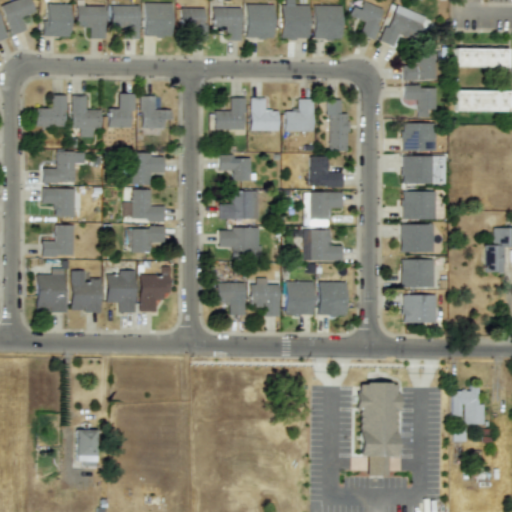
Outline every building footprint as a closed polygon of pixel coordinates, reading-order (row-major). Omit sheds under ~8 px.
[(8,0),(0,3),(0,11),(9,34),(22,29),(18,16),(32,11),(27,0),(8,0)] [(278,0),(277,38),(304,39),(305,5),(290,4),(290,0),(278,0)] [(349,6),(345,15),(361,21),(356,34),(370,39),(376,24),(374,23),(379,8),(359,1),(356,8),(349,6)] [(140,36),(168,36),(168,3),(141,3),(140,36)] [(67,4),(44,4),(43,21),(40,21),(39,35),(67,36),(67,4)] [(73,27),(86,26),(86,38),(102,38),(101,4),(73,4),(73,27)] [(242,37),(270,38),(270,4),(242,4),(242,37)] [(378,41),(389,46),(394,34),(413,41),(422,15),(391,4),(378,41)] [(135,5),(107,5),(108,26),(120,26),(120,39),(136,38),(135,5)] [(337,39),(338,5),(310,5),(309,38),(337,39)] [(201,40),(202,8),(177,7),(177,31),(188,31),(188,39),(201,40)] [(237,8),(208,7),(208,28),(222,28),(222,39),(237,40),(237,8)] [(504,49),(452,47),(451,66),(504,67),(504,49)] [(432,79),(431,49),(410,50),(411,64),(400,64),(401,80),(432,79)] [(413,116),(423,116),(423,108),(431,108),(432,86),(401,86),(400,99),(413,100),(413,116)] [(452,89),(451,111),(507,112),(507,90),(452,89)] [(104,126),(129,127),(130,93),(115,93),(114,108),(105,108),(104,126)] [(32,107),(32,126),(62,126),(63,95),(48,94),(48,107),(32,107)] [(68,127),(77,127),(77,136),(90,136),(90,128),(97,128),(97,109),(83,109),(82,95),(67,95),(68,127)] [(160,128),(160,119),(167,119),(167,109),(151,109),(151,95),(137,95),(136,127),(160,128)] [(210,128),(241,129),(241,97),(227,97),(226,110),(211,110),(210,128)] [(274,130),(274,110),(262,110),(261,97),(246,97),(247,131),(274,130)] [(309,131),(309,99),(295,99),(295,110),(281,110),(281,131),(309,131)] [(324,150),(343,151),(344,113),(337,113),(337,99),(325,99),(324,150)] [(398,121),(398,148),(430,148),(430,121),(398,121)] [(70,182),(71,151),(53,151),(52,168),(39,167),(39,182),(70,182)] [(147,152),(124,152),(125,184),(146,184),(146,172),(160,172),(160,156),(147,156),(147,152)] [(397,153),(397,180),(429,180),(429,153),(397,153)] [(246,157),(230,158),(230,154),(215,154),(215,169),(228,169),(229,180),(247,180),(246,157)] [(305,185),(339,186),(339,172),(324,172),(324,156),(306,156),(305,185)] [(71,188),(39,187),(39,202),(51,203),(51,216),(70,216),(71,188)] [(398,188),(398,216),(430,215),(430,188),(398,188)] [(160,219),(160,206),(146,205),(147,189),(128,189),(128,201),(119,201),(119,218),(160,219)] [(255,218),(254,190),(227,191),(227,203),(215,203),(215,219),(255,218)] [(324,219),(324,207),(339,207),(339,192),(300,192),(300,220),(324,219)] [(397,221),(398,249),(430,248),(429,221),(397,221)] [(39,241),(39,256),(70,255),(70,225),(51,225),(51,241),(39,241)] [(128,252),(146,252),(147,241),(160,242),(160,227),(123,226),(123,243),(128,243),(128,252)] [(511,226),(511,245),(501,245),(501,261),(500,261),(500,272),(495,272),(495,269),(482,269),(481,244),(491,244),(491,227),(511,226)] [(256,228),(215,227),(215,246),(228,246),(228,254),(255,254),(256,228)] [(299,260),(339,261),(339,245),(326,245),(326,230),(300,229),(299,260)] [(396,257),(397,284),(429,284),(428,257),(396,257)] [(33,274),(32,311),(61,312),(62,268),(48,268),(48,274),(33,274)] [(102,302),(115,302),(114,311),(131,312),(132,270),(115,269),(115,274),(103,274),(102,302)] [(67,270),(67,311),(98,311),(97,278),(83,278),(83,270),(67,270)] [(135,274),(136,311),(153,311),(153,299),(164,299),(164,273),(135,274)] [(246,304),(260,304),(260,316),(276,315),(275,284),(263,284),(263,279),(246,280),(246,304)] [(309,315),(309,281),(282,281),(281,314),(309,315)] [(342,315),(342,282),(315,281),(314,315),(342,315)] [(240,315),(241,283),(213,282),(212,303),(226,303),(226,314),(240,315)] [(398,293),(398,320),(430,320),(430,292),(398,293)] [(384,476),(384,456),(393,456),(394,383),(355,382),(354,456),(363,456),(363,475),(384,476)] [(449,390),(449,415),(460,415),(460,424),(481,424),(481,403),(476,403),(475,386),(467,386),(467,390),(449,390)] [(72,464),(92,465),(93,430),(73,429),(72,464)]
